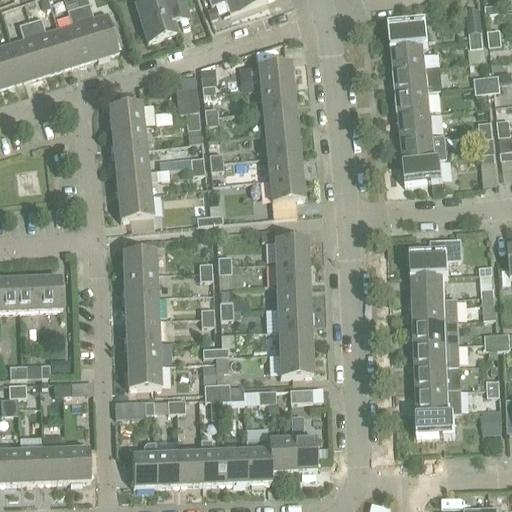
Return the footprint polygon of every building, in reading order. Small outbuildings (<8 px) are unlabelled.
[(188,22),(183,5),(181,0),(151,0),(152,4),(136,9),(147,47),(175,38),(172,27),(188,22)] [(206,0),(210,10),(224,5),(229,18),(274,2),(273,0),(206,0)] [(77,11),(94,64),(118,56),(106,18),(93,22),(88,8),(77,11)] [(484,12),(485,20),(498,19),(497,10),(484,12)] [(69,71),(94,64),(77,11),(66,15),(71,29),(58,33),(69,71)] [(469,46),(482,45),(479,14),(466,16),(469,46)] [(45,79),(69,71),(58,33),(45,37),(40,23),(29,26),(45,79)] [(21,86),(45,79),(29,26),(18,30),(22,44),(9,48),(21,86)] [(388,31),(390,54),(428,50),(425,28),(388,31)] [(487,36),(488,44),(500,43),(499,35),(487,36)] [(500,43),(488,44),(489,53),(501,51),(500,43)] [(483,53),(482,45),(469,46),(470,54),(483,53)] [(0,92),(21,86),(9,48),(0,51),(0,92)] [(428,52),(428,50),(390,54),(393,77),(425,74),(425,73),(423,52),(428,52)] [(259,94),(292,90),(289,67),(257,71),(259,94)] [(217,89),(216,72),(201,74),(202,91),(217,89)] [(425,74),(393,77),(395,100),(428,97),(428,96),(442,95),(440,72),(425,73),(425,74)] [(498,81),(485,82),(486,91),(498,89),(498,81)] [(473,84),(474,92),(486,91),(485,82),(473,84)] [(498,89),(486,91),(487,99),(490,98),(499,97),(498,89)] [(214,90),(201,91),(202,100),(215,99),(214,90)] [(292,90),(259,94),(261,117),(294,113),(292,90)] [(475,100),(487,99),(486,91),(474,92),(475,100)] [(430,120),(428,97),(395,100),(397,123),(430,120)] [(110,134),(142,131),(140,108),(107,111),(110,134)] [(203,114),(204,123),(217,121),(216,113),(203,114)] [(294,113),(261,117),(264,139),(296,136),(294,113)] [(186,127),(199,125),(198,117),(185,118),(186,127)] [(400,146),(433,143),(430,120),(397,123),(400,146)] [(217,121),(204,123),(205,131),(218,130),(217,121)] [(200,134),(199,125),(186,127),(187,135),(200,134)] [(496,127),(497,135),(509,134),(509,126),(496,127)] [(478,129),(479,137),(491,136),(490,128),(478,129)] [(142,131),(110,134),(112,157),(145,154),(142,131)] [(509,134),(497,135),(498,143),(510,142),(509,134)] [(266,162),(299,159),(296,136),(264,139),(266,162)] [(491,136),(479,137),(480,145),(492,144),(491,136)] [(433,143),(400,146),(402,169),(440,165),(440,164),(447,163),(444,140),(432,141),(433,143)] [(145,154),(112,157),(115,180),(147,177),(145,154)] [(511,157),(500,158),(501,166),(511,165),(511,157)] [(208,160),(209,168),(222,167),(221,158),(208,160)] [(299,159),(266,162),(268,185),(301,182),(299,159)] [(494,159),(481,160),(482,168),(494,167),(494,159)] [(189,164),(190,172),(203,171),(202,162),(189,164)] [(440,165),(402,169),(405,192),(442,188),(440,165)] [(222,167),(209,168),(210,177),(223,175),(222,167)] [(203,171),(190,172),(191,181),(204,179),(203,171)] [(147,177),(115,180),(117,203),(150,200),(147,177)] [(301,182),(268,185),(271,208),(303,205),(301,182)] [(434,199),(443,198),(442,188),(433,189),(434,199)] [(150,200),(117,203),(119,226),(152,223),(150,200)] [(208,221),(209,230),(222,228),(221,220),(208,221)] [(196,222),(197,231),(209,230),(208,221),(196,222)] [(307,267),(306,243),(274,245),(275,268),(307,267)] [(429,247),(430,259),(409,260),(410,283),(448,281),(447,266),(462,265),(462,245),(429,247)] [(511,250),(507,251),(509,272),(497,273),(499,294),(511,293),(511,250)] [(122,280),(155,278),(154,255),(121,257),(122,280)] [(217,271),(230,270),(230,262),(217,262),(217,271)] [(308,290),(307,267),(275,268),(275,291),(308,290)] [(198,277),(211,277),(211,268),(198,269),(198,277)] [(230,270),(217,271),(217,279),(230,279),(230,270)] [(491,272),(479,273),(479,281),(492,280),(491,272)] [(212,286),(211,277),(198,277),(199,286),(212,286)] [(155,278),(122,280),(123,303),(156,301),(155,278)] [(410,283),(411,306),(444,304),(443,283),(448,282),(448,281),(410,283)] [(0,285),(0,317),(61,315),(60,283),(0,285)] [(309,313),(308,290),(275,291),(276,314),(309,313)] [(481,303),(493,302),(493,294),(481,295),(481,303)] [(124,326),(157,324),(156,301),(123,303),(124,326)] [(493,302),(481,303),(482,311),(494,310),(493,302)] [(412,329),(445,327),(458,327),(457,304),(444,304),(411,306),(412,329)] [(219,316),(232,316),(232,307),(219,308),(219,316)] [(310,336),(309,313),(276,314),(277,337),(310,336)] [(200,323),(213,323),(213,314),(200,314),(200,323)] [(232,324),(232,316),(219,316),(219,325),(232,324)] [(214,331),(213,323),(200,323),(201,332),(214,331)] [(125,349),(158,347),(157,324),(124,326),(125,349)] [(413,352),(459,350),(458,327),(445,327),(412,329),(413,352)] [(311,359),(310,336),(277,337),(278,360),(311,359)] [(496,340),(497,348),(509,347),(508,339),(496,340)] [(484,341),(485,349),(497,348),(496,340),(484,341)] [(126,372),(159,370),(158,347),(125,349),(126,372)] [(509,347),(497,348),(497,356),(509,355),(509,347)] [(497,348),(485,349),(485,357),(497,356),(497,348)] [(414,375),(447,373),(459,373),(459,350),(413,352),(414,375)] [(215,362),(214,353),(202,354),(202,363),(215,362)] [(214,353),(215,362),(227,361),(227,353),(214,353)] [(311,359),(278,360),(279,383),(312,382),(311,359)] [(26,370),(9,371),(9,384),(26,383),(26,370)] [(49,370),(40,370),(40,383),(49,382),(49,370)] [(159,370),(126,372),(127,395),(160,394),(159,370)] [(414,375),(415,398),(447,396),(447,395),(447,373),(414,375)] [(486,386),(487,394),(499,394),(499,386),(486,386)] [(62,401),(62,388),(53,388),(54,401),(62,401)] [(70,388),(62,388),(62,401),(71,401),(70,388)] [(16,390),(17,403),(25,402),(25,389),(16,390)] [(216,398),(216,389),(203,390),(203,398),(216,398)] [(216,398),(229,397),(228,389),(216,389),(216,398)] [(17,403),(16,390),(8,390),(8,403),(17,403)] [(289,395),(289,408),(312,407),(311,394),(289,395)] [(447,396),(415,398),(416,421),(453,419),(453,418),(461,418),(461,394),(447,395),(447,396)] [(499,394),(487,394),(487,403),(499,402),(499,394)] [(275,395),(266,396),(267,409),(275,408),(275,395)] [(267,409),(266,396),(257,396),(258,409),(267,409)] [(216,398),(216,406),(222,406),(229,406),(229,397),(216,398)] [(216,398),(203,398),(204,407),(210,407),(216,406),(216,398)] [(511,404),(502,405),(504,438),(511,438),(511,404)] [(176,418),(175,405),(167,406),(167,419),(176,418)] [(184,405),(175,405),(176,418),(184,418),(184,405)] [(144,422),(144,419),(144,406),(129,407),(130,423),(144,422)] [(152,406),(144,406),(144,419),(153,419),(152,406)] [(216,406),(210,407),(210,420),(223,419),(222,406),(216,406)] [(501,439),(500,417),(484,418),(485,439),(501,439)] [(453,419),(416,421),(417,444),(454,442),(453,419)] [(292,444),(293,477),(316,476),(314,443),(303,443),(302,423),(291,424),(292,444)] [(41,442),(42,456),(43,488),(66,487),(65,455),(64,441),(41,442)] [(270,478),(293,477),(292,444),(269,445),(270,478)] [(200,457),(201,490),(224,489),(223,457),(211,457),(211,445),(200,446),(200,457)] [(246,446),(246,456),(247,488),(270,488),(270,478),(269,445),(246,446)] [(144,450),(144,460),(131,460),(132,493),(155,492),(154,459),(154,447),(145,447),(144,450)] [(88,454),(65,455),(66,487),(89,487),(88,454)] [(42,456),(19,457),(20,489),(43,488),(42,456)] [(223,457),(224,489),(247,488),(246,456),(223,457)] [(0,457),(0,490),(20,489),(19,457),(0,457)] [(177,458),(178,491),(201,490),(200,457),(177,458)] [(177,458),(154,459),(155,492),(178,491),(177,458)]
